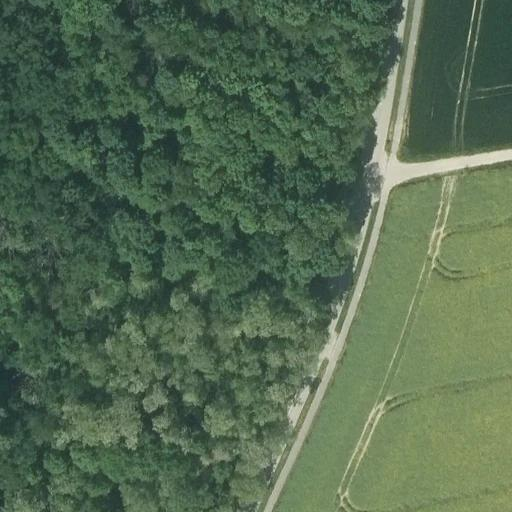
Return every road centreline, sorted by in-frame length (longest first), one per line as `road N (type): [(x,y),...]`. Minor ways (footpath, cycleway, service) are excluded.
road 1 (unclassified): [(240,511),(336,288),(368,174),(395,0)]
road 2 (track): [(368,174),(511,153)]
